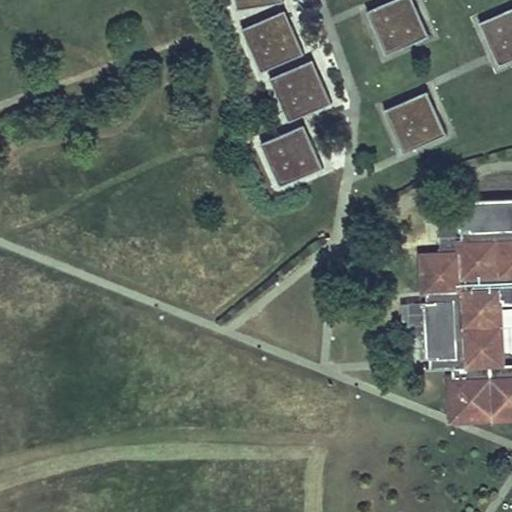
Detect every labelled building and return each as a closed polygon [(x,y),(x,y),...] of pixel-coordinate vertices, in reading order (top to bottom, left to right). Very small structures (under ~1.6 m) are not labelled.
[(238,0),(240,8),(283,0),(238,0)] [(416,0),(395,0),(369,11),(387,54),(431,36),(416,0)] [(511,7),(481,20),(500,63),(511,58),(511,7)] [(289,10),(245,30),(265,72),(308,52),(289,10)] [(314,58),(270,76),(288,119),(332,101),(314,58)] [(429,93),(385,111),(403,154),(447,136),(429,93)] [(306,125),(261,144),(280,187),(324,168),(306,125)] [(451,283),(457,361),(451,361),(451,373),(445,381),(447,406),(452,412),(511,408),(511,227),(448,231),(449,246),(409,249),(411,285),(451,283)]
